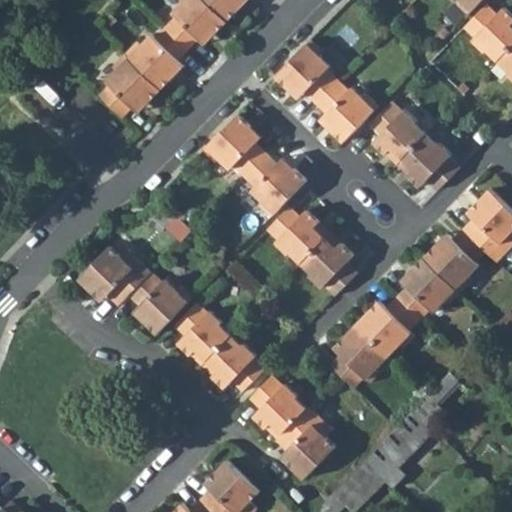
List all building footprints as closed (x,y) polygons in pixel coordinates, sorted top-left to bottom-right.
[(166,25),(189,48),(199,37),(209,26),(215,32),(227,19),(208,0),(181,0),(183,1),(172,12),(176,15),(166,25)] [(208,0),(227,19),(240,6),(234,1),(234,0),(208,0)] [(456,0),(469,12),(480,0),(456,0)] [(486,3),(464,26),(475,36),(473,38),(485,50),(487,49),(498,59),(511,44),(511,24),(511,22),(511,13),(504,6),(497,13),(486,3)] [(137,40),(125,52),(161,87),(174,75),(168,69),(178,58),(189,48),(166,25),(155,36),(152,33),(141,43),(137,40)] [(199,37),(205,42),(215,32),(209,26),(199,37)] [(274,74),(289,86),(294,80),(305,91),(316,101),(338,78),(328,68),(331,65),(320,55),(324,51),(311,38),(274,74)] [(511,44),(498,59),(509,70),(507,71),(511,76),(511,44)] [(110,83),(99,94),(122,116),(133,105),(143,94),(149,100),(161,87),(125,52),(113,65),(117,69),(106,79),(110,83)] [(168,69),(174,75),(184,64),(178,58),(168,69)] [(338,78),(316,101),(326,112),(337,122),(332,128),(344,140),(379,104),(366,92),(363,96),(352,86),(349,89),(338,78)] [(294,80),(289,86),(299,97),(305,91),(294,80)] [(133,105),(139,111),(149,100),(143,94),(133,105)] [(386,153),(391,147),(402,158),(426,132),(415,122),(418,120),(405,108),(403,110),(392,99),(369,123),(380,133),(373,141),(386,153)] [(326,112),(321,117),(332,128),(337,122),(326,112)] [(234,164),(244,175),(267,152),(256,141),(245,131),(251,125),(238,113),(203,149),(216,161),(219,157),(230,168),(234,164)] [(245,131),(256,141),(261,135),(251,125),(245,131)] [(426,132),(402,158),(413,168),(408,173),(420,186),(427,178),(438,189),(460,166),(450,155),(452,153),(439,141),(437,143),(426,132)] [(391,147),(386,153),(397,163),(402,158),(391,147)] [(277,162),(267,152),(244,175),(255,185),(252,189),(262,199),(259,203),(272,215),(306,179),(294,167),(288,172),(277,162)] [(277,162),(288,172),(294,167),(283,156),(277,162)] [(402,158),(397,163),(408,173),(413,168),(402,158)] [(474,217),(464,227),(487,250),(497,260),(511,245),(511,208),(491,188),(479,200),(485,206),(474,217)] [(479,200),(468,211),(474,217),(485,206),(479,200)] [(314,226),(319,221),(307,208),(300,216),(289,205),(267,228),(278,239),(276,241),(289,253),(290,250),(301,261),(325,237),(314,226)] [(319,221),(314,226),(325,237),(330,231),(319,221)] [(425,256),(461,291),(473,278),(469,275),(480,264),(476,260),(487,250),(464,227),(453,238),(443,249),(437,244),(425,256)] [(330,231),(325,237),(336,247),(341,242),(330,231)] [(437,244),(443,249),(453,238),(448,233),(437,244)] [(336,247),(325,237),(301,261),(312,272),(310,274),(322,286),(324,284),(335,295),(357,272),(347,261),(354,254),(341,242),(336,247)] [(110,245),(78,277),(91,290),(96,284),(107,294),(118,305),(128,294),(151,271),(128,248),(121,255),(110,245)] [(408,285),(398,296),(420,318),(431,307),(434,311),(445,300),(449,303),(461,291),(425,256),(413,269),(418,274),(408,285)] [(402,279),(408,285),(418,274),(413,269),(402,279)] [(151,271),(128,294),(139,304),(150,315),(145,321),(157,333),(192,297),(179,285),(176,288),(165,278),(162,281),(151,271)] [(102,300),(107,294),(96,284),(91,290),(102,300)] [(211,286),(188,309),(199,320),(192,327),(205,339),(211,333),(221,344),(245,319),(235,308),(236,307),(224,294),(222,297),(211,286)] [(373,318),(363,328),(389,354),(402,342),(405,345),(416,334),(410,329),(420,318),(398,296),(387,307),(380,300),(368,312),(373,318)] [(134,310),(145,321),(150,315),(139,304),(134,310)] [(511,337),(511,308),(511,309),(497,324),(511,338),(511,337)] [(357,323),(363,328),(373,318),(368,312),(357,323)] [(245,319),(221,344),(232,354),(226,360),(239,372),(246,365),(257,375),(279,352),(268,342),(270,340),(258,327),(256,329),(245,319)] [(357,323),(347,334),(352,339),(363,328),(357,323)] [(341,353),(331,364),(340,373),(354,386),(364,375),(370,381),(381,370),(377,367),(389,354),(363,328),(352,339),(347,334),(334,346),(341,353)] [(211,333),(205,339),(216,349),(221,344),(211,333)] [(221,344),(216,349),(226,360),(232,354),(221,344)] [(286,406),(297,417),(320,393),(309,382),(312,380),(299,368),(297,370),(286,359),(264,382),(275,393),(268,400),(280,412),(286,406)] [(461,381),(451,371),(414,410),(433,429),(448,413),(439,404),(461,381)] [(291,423),(290,424),(300,435),(311,445),(305,451),(318,463),(349,431),(339,421),(345,413),(322,391),(320,393),(297,417),(291,423)] [(280,412),(291,423),(297,417),(286,406),(280,412)] [(387,481),(436,431),(433,429),(414,410),(365,460),(387,481)] [(295,441),(305,451),(311,445),(300,435),(295,441)] [(259,488),(226,457),(214,469),(221,476),(211,487),(201,498),(215,511),(249,511),(256,505),(248,499),(259,488)] [(352,511),(356,511),(387,481),(365,460),(316,510),(318,511),(342,511),(348,507),(352,511)] [(204,480),(211,487),(221,476),(214,469),(204,480)] [(215,511),(201,498),(190,509),(183,502),(173,511),(215,511)]
